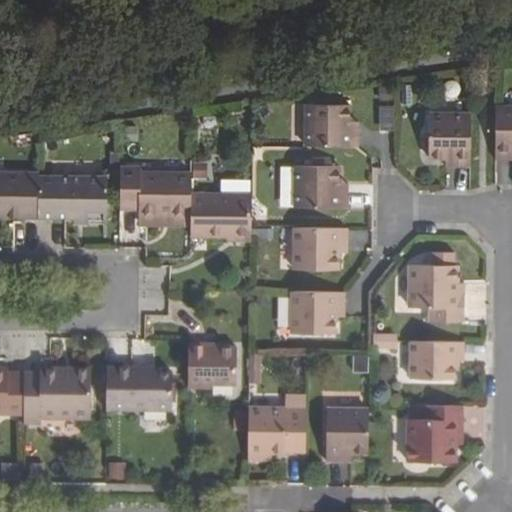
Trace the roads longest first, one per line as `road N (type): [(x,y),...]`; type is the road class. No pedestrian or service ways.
road 1 (residential): [(492,511),(502,477),(501,225),(483,209),(394,209)]
road 2 (residential): [(0,317),(122,318),(123,263),(0,263)]
